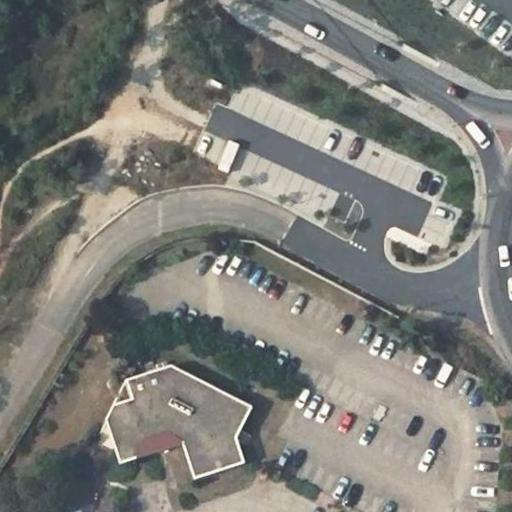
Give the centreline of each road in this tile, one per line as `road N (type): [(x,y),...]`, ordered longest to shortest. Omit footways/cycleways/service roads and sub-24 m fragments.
road 1 (track): [(0,415),(77,284),(114,238),(162,211),(219,200),(288,228)]
road 2 (unclassified): [(288,228),(417,292),(500,291)]
road 3 (secondary): [(454,100),(273,0)]
road 4 (track): [(98,177),(104,181),(96,202),(50,287),(50,332)]
road 5 (track): [(0,257),(36,216),(98,177)]
